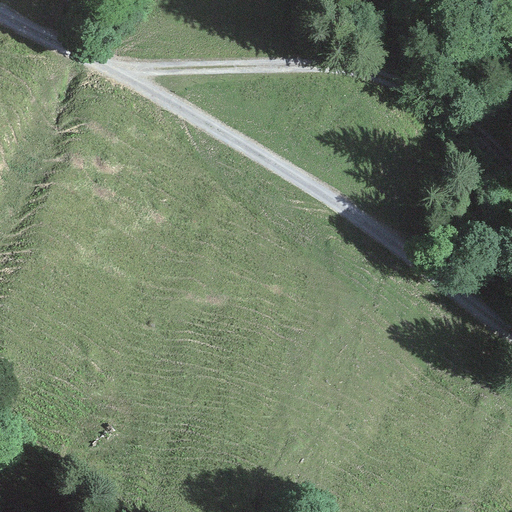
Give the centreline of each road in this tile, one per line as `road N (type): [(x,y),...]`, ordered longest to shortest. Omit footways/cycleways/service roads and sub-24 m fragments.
road 1 (track): [(0,22),(115,72),(237,139),(511,337)]
road 2 (track): [(511,161),(479,119),(363,68),(115,72)]
